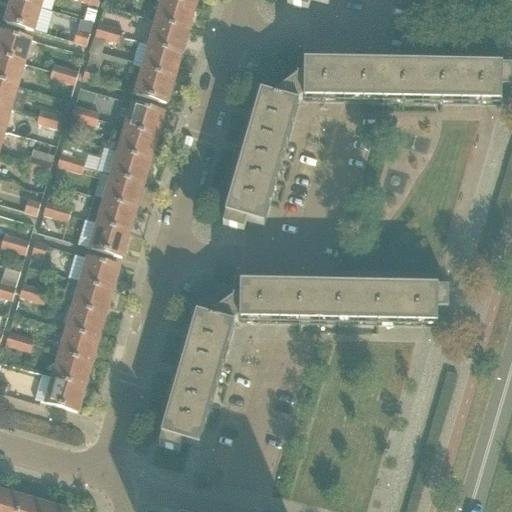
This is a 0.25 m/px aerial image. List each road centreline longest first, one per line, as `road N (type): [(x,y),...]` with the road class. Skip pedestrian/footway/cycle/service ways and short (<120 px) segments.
road 1 (residential): [(163,256),(304,255),(335,147)]
road 2 (residential): [(163,256),(227,34)]
road 3 (residential): [(100,477),(163,256)]
road 4 (residential): [(227,34),(361,35),(377,24),(384,0)]
road 5 (secondary): [(467,511),(511,359)]
